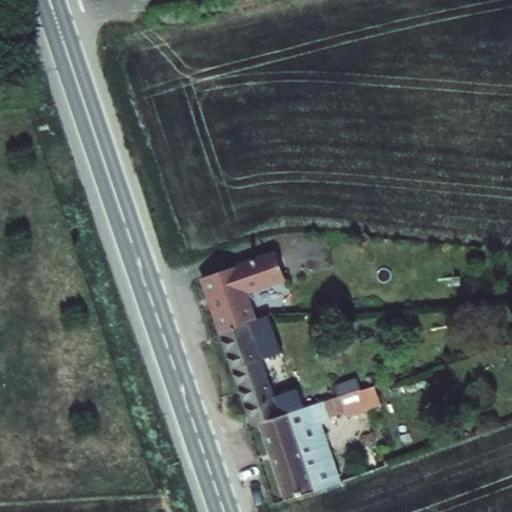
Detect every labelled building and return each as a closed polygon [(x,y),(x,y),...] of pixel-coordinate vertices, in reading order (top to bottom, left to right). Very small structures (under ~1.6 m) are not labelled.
[(201,275),(221,334),(259,321),(263,320),(254,290),(285,280),(284,277),(274,250),(201,275)] [(274,250),(284,277),(294,274),(285,251),(274,250)] [(252,425),(261,423),(289,413),(306,408),(297,387),(273,394),(261,360),(273,356),(259,321),(221,334),(252,425)] [(339,397),(352,433),(400,420),(387,381),(339,397)] [(261,423),(287,500),(314,491),(289,413),(261,423)]
